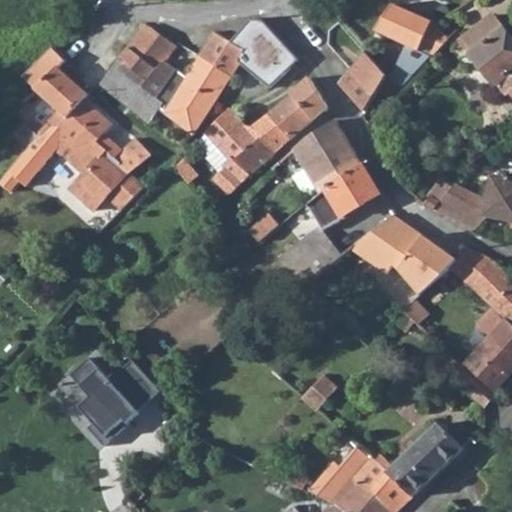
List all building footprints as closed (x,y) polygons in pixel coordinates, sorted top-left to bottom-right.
[(408,45),(391,79),(405,86),(431,57),(454,31),(435,23),(421,17),(395,6),(378,29),(377,30),(408,45)] [(511,92),(511,39),(494,16),(463,42),(480,64),(499,87),(502,85),(510,94),(511,92)] [(252,19),(232,41),(247,49),(243,64),(269,87),(285,73),(299,60),(264,20),(252,19)] [(148,27),(120,60),(146,81),(157,69),(158,70),(165,61),(177,46),(176,45),(153,27),(148,27)] [(216,33),(201,57),(233,79),(243,64),(247,49),(232,41),(216,33)] [(49,46),(20,74),(31,86),(32,88),(57,67),(64,61),(55,51),(49,46)] [(365,51),(352,70),(375,96),(387,77),(372,59),(365,51)] [(201,57),(200,57),(188,77),(165,61),(158,70),(157,69),(146,81),(142,86),(165,105),(161,109),(194,134),(219,101),(233,79),(201,57)] [(120,60),(112,71),(137,93),(142,86),(146,81),(120,60)] [(57,67),(32,88),(53,109),(63,120),(85,98),(88,95),(57,67)] [(352,70),(346,79),(347,88),(366,111),(375,96),(352,70)] [(112,71),(101,84),(150,123),(161,109),(165,105),(142,86),(137,93),(112,71)] [(310,78),(269,114),(291,138),(310,122),(328,107),(310,78)] [(32,130),(34,132),(40,138),(42,140),(53,129),(59,135),(48,147),(57,156),(59,155),(80,174),(67,189),(93,213),(107,197),(122,211),(130,203),(145,189),(132,175),(153,158),(135,140),(123,151),(104,134),(113,125),(85,98),(63,120),(53,109),(32,130)] [(229,109),(207,132),(234,161),(236,159),(262,139),(275,153),(291,138),(269,114),(254,128),(245,126),(229,109)] [(307,139),(294,150),(302,163),(319,193),(325,189),(364,165),(336,120),(307,139)] [(30,136),(36,142),(40,138),(34,132),(30,136)] [(207,132),(197,143),(213,161),(210,164),(220,174),(234,161),(207,132)] [(262,139),(236,159),(252,175),(264,163),(275,153),(262,139)] [(294,150),(280,162),(286,173),(302,163),(294,150)] [(184,158),(176,167),(192,185),(201,176),(184,158)] [(220,174),(214,178),(230,195),(252,175),(236,159),(234,161),(220,174)] [(364,165),(325,189),(342,216),(380,194),(364,165)] [(485,207),(490,215),(511,220),(511,223),(511,225),(511,179),(496,175),(493,177),(487,200),(455,185),(440,202),(435,209),(435,210),(475,229),(485,207)] [(432,197),(426,204),(435,209),(440,202),(432,197)] [(318,232),(281,263),(295,277),(306,286),(345,255),(366,238),(395,215),(396,214),(386,201),(346,233),(334,219),(318,232)] [(395,215),(366,238),(387,253),(392,245),(431,271),(445,249),(395,215)] [(449,253),(443,262),(449,268),(464,253),(457,247),(449,253)] [(464,253),(449,268),(466,284),(493,260),(487,257),(468,250),(464,253)] [(511,278),(493,260),(466,284),(468,286),(492,308),(504,318),(511,325),(511,324),(511,278)] [(414,300),(403,309),(417,322),(420,321),(429,314),(414,300)] [(489,335),(464,363),(495,390),(511,371),(511,326),(511,325),(504,318),(492,308),(477,324),(489,335)] [(394,319),(394,320),(408,332),(417,322),(403,309),(394,319)] [(76,394),(117,440),(148,415),(143,408),(162,392),(136,362),(118,379),(109,368),(76,394)] [(495,390),(464,363),(457,370),(452,376),(458,383),(484,405),(496,392),(495,390)] [(323,377),(303,397),(317,409),(337,390),(323,377)] [(317,409),(303,397),(302,399),(316,411),(317,409)] [(390,475),(389,476),(411,497),(463,449),(438,425),(433,430),(426,437),(390,475)] [(187,434),(171,450),(179,459),(198,439),(187,434)] [(330,504),(332,502),(344,511),(394,511),(411,497),(389,476),(390,475),(374,461),(361,449),(343,466),(338,461),(306,492),(307,493),(316,498),(330,504)] [(306,492),(294,486),(289,498),(302,504),(307,493),(306,492)] [(124,497),(111,510),(112,511),(132,511),(136,509),(125,498),(124,497)] [(321,511),(297,511),(293,506),(284,511),(344,511),(332,502),(330,504),(321,511)]
